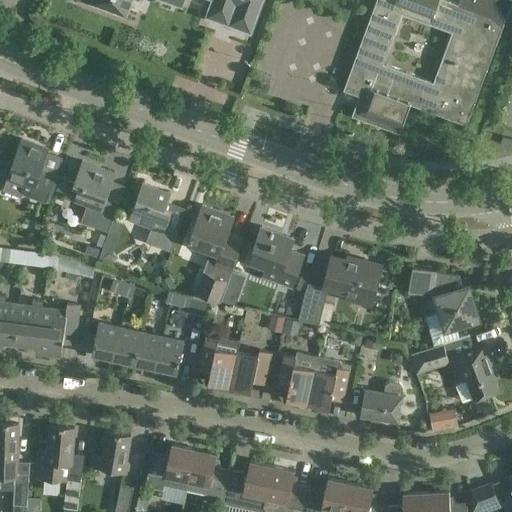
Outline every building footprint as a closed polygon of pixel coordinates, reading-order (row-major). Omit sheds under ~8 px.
[(91,0),(90,3),(126,16),(131,0),(173,0),(183,4),(184,0),(211,0),(205,17),(250,34),(262,0),(91,0)] [(447,0),(375,0),(342,90),(358,96),(356,100),(370,105),(364,121),(397,133),(400,131),(410,104),(466,125),(504,21),(511,0),(459,0),(458,4),(447,0)] [(48,149),(21,139),(7,176),(2,190),(21,197),(23,193),(45,201),(55,175),(40,169),(48,149)] [(115,173),(82,161),(75,179),(74,182),(79,184),(74,200),(86,205),(80,222),(87,224),(108,232),(109,228),(116,209),(117,208),(104,203),(115,173)] [(171,193),(142,183),(135,202),(134,204),(131,214),(129,219),(151,227),(145,242),(151,244),(169,251),(178,229),(166,224),(171,210),(165,208),(171,193)] [(117,208),(116,209),(131,214),(134,204),(120,199),(117,208)] [(234,216),(202,205),(188,243),(210,251),(194,294),(218,302),(220,302),(230,271),(235,257),(243,239),(227,233),(234,216)] [(293,238),(261,226),(250,257),(267,263),(262,276),(292,287),(303,254),(289,249),(293,238)] [(52,240),(47,228),(38,231),(38,232),(43,244),(52,240)] [(86,244),(83,252),(95,257),(99,249),(86,244)] [(14,249),(12,261),(25,263),(26,250),(14,249)] [(26,250),(25,263),(36,265),(38,252),(26,250)] [(101,259),(107,267),(114,262),(109,253),(101,259)] [(331,256),(323,286),(373,299),(382,265),(358,258),(357,262),(331,256)] [(74,272),(93,276),(95,264),(77,260),(74,272)] [(303,267),(296,288),(303,290),(311,269),(303,267)] [(443,343),(458,339),(460,338),(456,326),(460,325),(479,320),(469,285),(462,287),(459,275),(412,267),(409,286),(408,290),(434,295),(439,312),(426,316),(435,346),(443,343)] [(110,289),(127,295),(129,284),(114,279),(110,289)] [(135,287),(129,284),(127,295),(131,297),(135,287)] [(317,323),(325,291),(306,286),(298,319),(317,323)] [(168,290),(165,302),(177,305),(180,293),(168,290)] [(191,296),(180,293),(177,305),(188,308),(191,296)] [(0,339),(37,345),(36,351),(61,354),(63,342),(75,344),(80,304),(67,302),(66,310),(43,307),(44,300),(32,299),(31,305),(19,303),(6,302),(7,295),(0,294),(0,339)] [(205,311),(211,312),(216,309),(217,303),(208,301),(205,311)] [(282,315),(296,319),(300,306),(289,303),(285,304),(282,315)] [(269,326),(281,329),(284,318),(271,315),(269,326)] [(283,330),(297,333),(299,322),(286,318),(283,330)] [(91,354),(113,359),(120,326),(98,322),(91,354)] [(120,326),(113,359),(134,363),(141,331),(120,326)] [(192,327),(190,337),(198,339),(201,329),(192,327)] [(156,368),(163,335),(141,331),(134,363),(156,368)] [(229,386),(237,352),(239,340),(206,333),(198,369),(210,371),(208,382),(229,386)] [(349,340),(360,342),(361,335),(351,333),(349,340)] [(184,340),(163,335),(156,368),(177,373),(184,340)] [(382,341),(366,338),(364,347),(380,350),(382,341)] [(415,374),(449,363),(443,343),(435,346),(409,354),(415,374)] [(486,343),(450,356),(460,382),(456,384),(457,385),(456,386),(461,401),(463,400),(463,402),(474,398),(474,399),(498,390),(486,358),(491,356),(486,343)] [(257,356),(237,352),(229,386),(251,391),(253,381),(265,383),(272,352),(259,349),(257,356)] [(286,399),(307,403),(318,356),(296,351),(294,357),(283,354),(276,386),(288,388),(286,399)] [(340,360),(318,356),(307,403),(329,408),(331,398),(343,400),(350,369),(338,366),(340,360)] [(401,395),(402,387),(399,382),(390,381),(385,385),(384,392),(383,392),(365,389),(364,395),(360,415),(398,421),(401,401),(402,395),(401,395)] [(431,421),(432,429),(457,425),(455,417),(431,421)] [(26,511),(29,474),(18,474),(19,423),(0,422),(0,477),(15,478),(13,506),(14,506),(13,511),(26,511)] [(75,428),(49,425),(47,450),(38,449),(35,479),(67,481),(63,507),(62,511),(77,511),(82,476),(68,475),(69,465),(72,465),(73,448),(75,428)] [(131,435),(105,431),(101,456),(93,455),(90,468),(125,473),(127,455),(131,435)] [(185,490),(187,480),(194,448),(171,443),(169,455),(152,451),(148,471),(146,484),(159,487),(161,479),(165,480),(166,475),(187,479),(185,490)] [(187,480),(185,490),(206,494),(205,500),(223,504),(225,493),(231,468),(214,465),(217,453),(194,448),(187,480)] [(258,511),(261,511),(263,507),(265,496),(266,496),(272,465),(249,460),(247,472),(231,468),(225,493),(223,504),(258,511)] [(265,496),(263,507),(265,511),(303,511),(309,485),(292,482),(295,470),(272,465),(266,496),(265,496)] [(337,511),(344,511),(350,482),(328,477),(325,489),(309,485),(303,511),(331,511),(332,511),(337,511)] [(350,482),(344,511),(385,511),(386,505),(370,502),(373,487),(350,482)] [(498,502),(491,482),(471,489),(472,511),(489,511),(500,508),(498,502)] [(128,511),(133,487),(120,485),(114,511),(128,511)] [(426,491),(426,511),(466,511),(467,502),(450,502),(449,490),(426,491)] [(426,511),(426,491),(403,493),(403,504),(386,505),(385,511),(426,511)]
